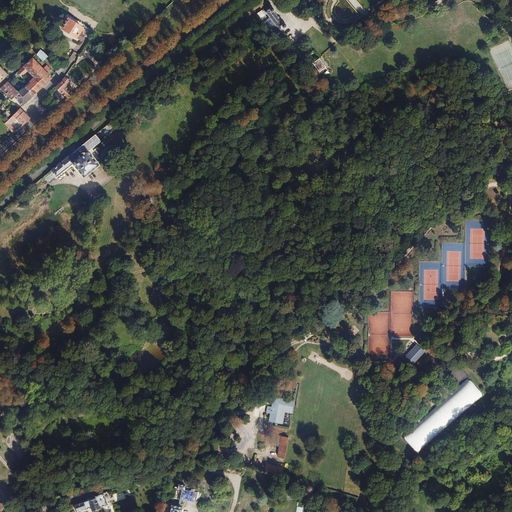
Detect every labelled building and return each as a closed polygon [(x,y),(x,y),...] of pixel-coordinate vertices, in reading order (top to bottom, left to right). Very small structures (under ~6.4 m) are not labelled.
[(264,22),(276,33),(279,30),(281,32),(286,27),(287,25),(285,23),(283,23),(274,11),(274,9),(273,7),(271,7),(269,8),(269,9),(265,12),(269,17),(264,22)] [(262,20),(267,17),(262,10),(257,14),(262,20)] [(82,27),(69,19),(63,28),(81,40),(84,35),(85,36),(86,34),(82,31),(81,33),(79,32),(82,27)] [(43,61),(48,56),(44,52),(40,49),(37,55),(43,61)] [(33,96),(52,78),(33,58),(24,66),(28,71),(33,76),(32,77),(33,78),(24,87),(33,96)] [(311,64),(318,72),(325,67),(318,58),(311,64)] [(22,77),(28,71),(24,66),(17,72),(22,77)] [(74,94),(61,81),(55,88),(67,100),(74,94)] [(33,96),(24,87),(19,92),(18,91),(17,92),(7,82),(3,85),(0,88),(11,100),(14,97),(22,106),(33,96)] [(30,118),(20,108),(15,113),(15,114),(25,123),(30,118)] [(15,114),(13,116),(22,126),(25,123),(15,114)] [(73,152),(51,170),(56,177),(73,164),(83,177),(99,165),(88,152),(101,141),(95,135),(77,150),(79,153),(76,156),(73,152)] [(416,345),(404,357),(406,359),(418,347),(416,345)] [(418,347),(406,359),(412,364),(423,352),(418,347)] [(469,378),(436,407),(450,424),(484,394),(469,378)] [(272,408),(268,407),(267,412),(271,413),(269,420),(282,423),(284,411),(291,412),(293,401),(288,400),(286,399),(286,400),(274,398),(272,408)] [(435,407),(401,437),(417,454),(450,424),(435,407)] [(278,456),(285,457),(288,437),(281,436),(278,456)] [(257,464),(254,463),(253,467),(280,475),(281,474),(282,468),(267,464),(266,467),(263,466),(262,467),(256,466),(257,464)] [(181,500),(192,502),(194,492),(183,491),(184,487),(175,486),(174,493),(175,493),(174,498),(178,499),(178,505),(180,505),(181,500)] [(115,501),(126,499),(124,492),(114,494),(115,501)] [(105,503),(102,493),(95,496),(96,498),(75,505),(77,511),(91,506),(92,510),(100,507),(99,505),(105,503)]
